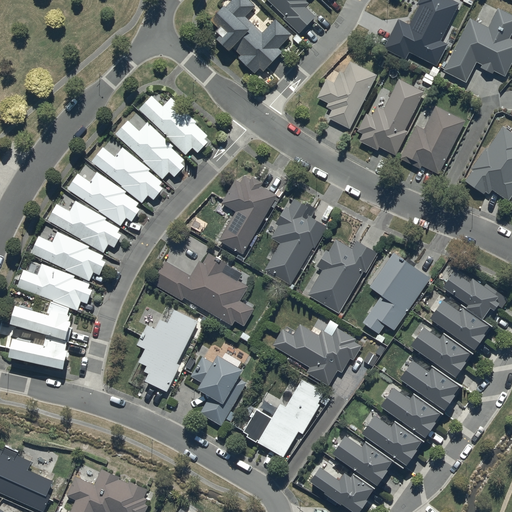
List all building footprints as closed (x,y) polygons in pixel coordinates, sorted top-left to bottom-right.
[(254,7),(247,0),(230,0),(209,22),(217,30),(215,32),(219,36),(215,39),(228,52),(232,49),(241,57),(239,59),(254,74),(259,69),(262,72),(282,52),(278,48),(291,34),(276,18),(261,33),(244,17),(254,7)] [(267,0),(284,16),(282,18),(299,33),(315,17),(305,7),(308,4),(304,0),(267,0)] [(441,41),(459,4),(459,3),(452,0),(418,0),(416,5),(418,6),(409,24),(398,18),(383,49),(406,60),(409,53),(437,67),(448,44),(441,41)] [(488,28),(469,19),(443,71),(466,83),(476,62),(482,65),(480,69),(492,75),(493,72),(505,78),(511,62),(511,40),(510,40),(511,34),(511,15),(497,9),(488,28)] [(349,130),(376,76),(377,75),(350,62),(343,76),(340,74),(335,84),(326,79),(317,98),(329,104),(326,109),(331,111),(328,119),(349,130)] [(404,131),(423,91),(397,79),(382,110),(376,107),(371,117),(365,114),(357,132),(363,135),(359,143),(377,151),(378,148),(396,157),(408,133),(404,131)] [(163,107),(152,96),(139,110),(167,136),(166,138),(186,156),(193,149),(198,154),(209,142),(205,139),(209,136),(195,124),(197,122),(171,98),(163,107)] [(438,174),(465,122),(465,121),(435,106),(423,129),(416,126),(399,159),(420,170),(422,166),(438,174)] [(129,121),(116,135),(143,161),(143,162),(163,180),(169,173),(174,178),(184,167),(182,165),(185,161),(172,148),(173,147),(147,123),(140,131),(129,121)] [(511,132),(503,126),(487,149),(485,148),(470,170),(473,171),(465,182),(483,194),(484,192),(488,195),(491,190),(508,201),(511,195),(511,132)] [(115,157),(103,148),(92,163),(122,186),(121,187),(142,204),(148,196),(154,201),(163,189),(160,186),(163,182),(149,172),(151,170),(122,148),(115,157)] [(68,186),(66,189),(99,210),(98,211),(121,226),(126,219),(131,222),(140,210),(136,208),(139,203),(125,194),(126,192),(97,172),(90,182),(78,174),(70,187),(68,186)] [(243,255),(277,195),(260,186),(262,183),(253,178),(251,180),(244,176),(239,184),(235,181),(221,205),(235,212),(219,241),(243,255)] [(279,208),(283,210),(275,225),(278,226),(271,239),(280,244),(276,252),(271,249),(266,259),(270,261),(265,271),(291,286),(312,248),(314,249),(326,226),(310,218),(315,209),(306,204),(305,206),(294,200),(286,196),(279,208)] [(47,217),(46,220),(81,239),(80,240),(104,253),(108,245),(114,248),(122,235),(118,233),(120,229),(106,221),(107,219),(76,201),(70,211),(57,204),(49,218),(47,217)] [(31,250),(30,253),(89,282),(94,273),(100,276),(106,263),(103,261),(104,257),(89,249),(90,247),(58,232),(53,243),(40,236),(33,250),(31,250)] [(352,249),(335,239),(328,252),(326,251),(317,267),(322,270),(307,296),(338,314),(362,271),(365,273),(376,253),(356,242),(352,249)] [(407,259),(406,261),(393,252),(369,288),(381,296),(362,324),(378,334),(384,324),(394,331),(430,277),(414,266),(415,264),(407,259)] [(165,261),(151,284),(181,301),(183,298),(231,326),(234,321),(243,326),(253,309),(239,301),(248,286),(238,281),(242,274),(208,254),(202,264),(199,262),(190,277),(165,261)] [(24,270),(18,288),(53,301),(53,302),(77,311),(81,302),(87,304),(93,291),(88,289),(90,285),(74,279),(75,276),(42,264),(38,276),(24,270)] [(453,272),(442,287),(467,306),(465,308),(486,323),(498,306),(502,309),(508,301),(486,284),(483,288),(471,279),(467,283),(453,272)] [(442,301),(428,320),(474,352),(490,328),(463,309),(460,314),(442,301)] [(17,306),(11,325),(68,342),(72,328),(70,327),(71,323),(69,322),(72,312),(69,311),(69,309),(51,302),(47,315),(17,306)] [(144,382),(166,392),(198,321),(174,309),(167,323),(158,319),(153,329),(146,326),(137,345),(145,349),(138,364),(146,367),(144,373),(148,374),(144,382)] [(282,330),(272,346),(309,368),(305,373),(328,387),(337,371),(341,373),(349,359),(353,361),(362,346),(354,341),(355,339),(337,328),(332,336),(322,330),(319,336),(299,324),(295,331),(287,327),(284,331),(282,330)] [(439,339),(424,328),(411,348),(457,379),(472,357),(441,336),(439,339)] [(46,339),(44,346),(14,340),(9,359),(64,370),(67,358),(69,359),(70,352),(66,351),(68,344),(46,339)] [(242,371),(217,356),(213,363),(202,357),(190,377),(200,382),(196,389),(209,397),(199,414),(221,426),(246,383),(238,378),(242,371)] [(431,369),(429,371),(428,373),(412,362),(405,371),(399,380),(444,411),(460,389),(431,369)] [(285,407),(280,404),(270,420),(255,411),(242,432),(247,435),(246,437),(256,444),(256,443),(283,459),(298,432),(302,435),(320,406),(317,404),(324,393),(301,380),(285,407)] [(410,400),(394,389),(380,408),(425,439),(439,420),(437,419),(441,413),(414,395),(410,400)] [(422,441),(395,422),(391,428),(374,417),(361,436),(406,466),(414,454),(415,455),(421,447),(418,446),(422,441)] [(365,443),(361,447),(361,448),(346,437),(332,455),(376,487),(385,474),(386,475),(392,468),(390,466),(392,463),(365,443)] [(0,492),(42,511),(43,511),(51,496),(48,495),(54,481),(28,470),(31,462),(0,447),(0,492)] [(344,474),(339,481),(320,467),(309,482),(324,493),(323,494),(340,506),(341,505),(350,511),(359,511),(366,502),(365,501),(374,489),(353,473),(349,478),(344,474)] [(67,497),(76,500),(70,511),(145,511),(148,506),(145,505),(147,500),(143,498),(147,489),(101,470),(100,472),(98,471),(94,479),(97,480),(95,484),(75,476),(67,497)]
